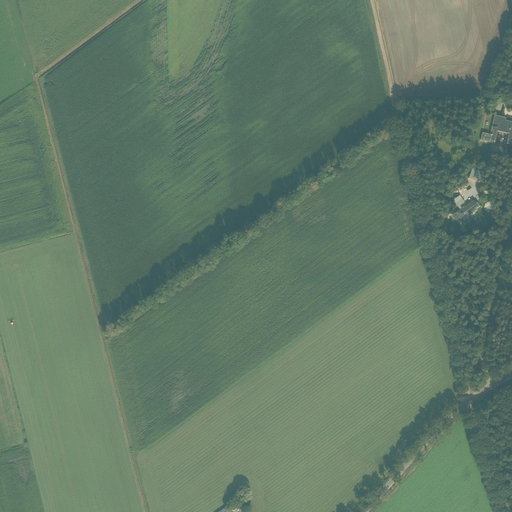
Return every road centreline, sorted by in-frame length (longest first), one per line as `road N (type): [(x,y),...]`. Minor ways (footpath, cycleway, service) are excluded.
road 1 (track): [(370,0),(471,398)]
road 2 (unclassified): [(488,387),(484,346),(511,224)]
road 3 (tertiary): [(363,511),(464,402)]
